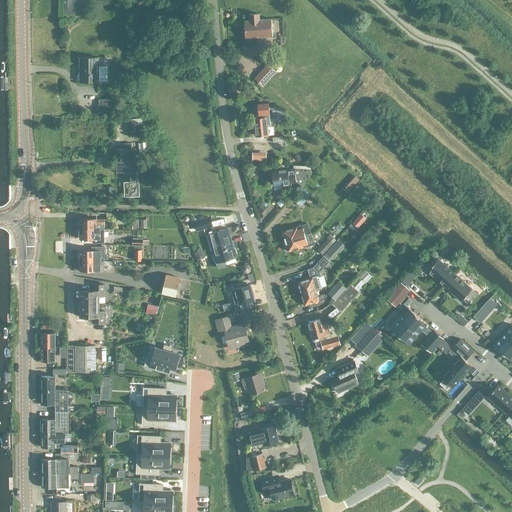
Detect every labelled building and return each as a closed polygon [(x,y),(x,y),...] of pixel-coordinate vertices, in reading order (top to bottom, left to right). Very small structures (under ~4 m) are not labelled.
[(64,0),(64,12),(83,12),(84,1),(77,1),(77,0),(64,0)] [(273,36),(272,19),(245,21),(246,38),(273,36)] [(99,81),(99,80),(107,80),(107,66),(99,66),(99,58),(80,58),(80,81),(99,81)] [(254,79),(263,87),(275,74),(266,66),(254,79)] [(110,112),(110,100),(98,100),(98,113),(110,112)] [(269,115),(269,108),(260,109),(261,115),(258,116),(258,118),(255,119),(257,136),(268,135),(266,118),(265,118),(265,115),(269,115)] [(116,149),(117,160),(131,160),(137,160),(136,148),(129,149),(129,144),(122,145),(122,149),(116,149)] [(131,160),(117,160),(117,172),(125,172),(125,176),(131,176),(131,177),(137,177),(137,176),(143,176),(142,166),(131,167),(131,160)] [(288,169),(272,171),(272,173),(271,174),(271,178),(273,179),(275,190),(282,189),(282,187),(290,186),(289,182),(296,181),(302,185),(312,173),(311,165),(293,165),(294,169),(288,170),(288,169)] [(354,176),(343,189),(347,193),(359,180),(354,176)] [(125,196),(139,196),(139,181),(124,182),(125,196)] [(302,188),(292,200),(300,206),(310,194),(302,188)] [(261,213),(266,207),(262,204),(258,210),(261,213)] [(358,227),(367,217),(361,212),(352,221),(358,227)] [(80,218),(80,229),(96,229),(104,229),(104,218),(119,219),(119,213),(96,213),(96,218),(80,218)] [(233,248),(228,228),(213,233),(211,226),(212,226),(210,218),(194,222),(197,231),(204,229),(205,235),(208,234),(214,254),(213,256),(214,260),(216,261),(218,267),(220,268),(225,267),(226,265),(225,260),(236,257),(235,256),(236,254),(235,249),(233,248)] [(282,231),(285,241),(311,234),(308,223),(282,231)] [(344,229),(340,225),(332,234),(336,238),(344,229)] [(96,229),(80,229),(80,238),(104,238),(104,233),(96,233),(96,229)] [(311,234),(285,241),(288,252),(314,244),(311,234)] [(323,255),(334,243),(336,241),(330,236),(327,238),(328,239),(318,251),(323,255)] [(336,244),(330,251),(335,256),(341,249),(336,244)] [(80,250),(80,261),(104,261),(104,247),(92,247),(92,250),(80,250)] [(367,255),(359,248),(346,263),(347,264),(344,267),(347,269),(350,266),(354,270),(367,255)] [(330,262),(324,256),(313,268),(319,274),(330,262)] [(455,274),(438,259),(427,271),(444,286),(455,274)] [(104,261),(80,261),(80,270),(104,270),(104,266),(104,261)] [(372,276),(364,269),(351,284),(350,284),(346,288),(339,282),(328,294),(336,300),(331,303),(341,311),(359,291),(358,291),(372,276)] [(408,285),(417,276),(411,270),(402,279),(408,285)] [(476,293),(455,274),(444,286),(461,301),(466,296),(470,300),(476,293)] [(180,278),(167,275),(162,293),(176,296),(180,278)] [(301,292),(301,293),(316,289),(315,283),(318,282),(317,276),(298,282),(300,287),(299,288),(300,291),(301,292)] [(401,281),(387,298),(397,306),(411,289),(401,281)] [(231,289),(237,310),(242,310),(253,307),(251,301),(255,300),(250,284),(248,285),(247,283),(240,285),(241,287),(231,289)] [(80,290),(80,304),(99,304),(99,296),(105,296),(105,284),(93,284),(93,290),(80,290)] [(316,289),(301,293),(302,295),(301,296),(302,299),(303,300),(305,305),(327,298),(325,293),(318,295),(316,289)] [(490,296),(474,316),(481,322),(497,302),(490,296)] [(157,313),(159,304),(148,303),(146,312),(157,313)] [(99,304),(80,304),(80,316),(93,316),(93,322),(105,322),(105,311),(99,311),(99,304)] [(399,336),(417,316),(408,307),(389,327),(399,336)] [(465,324),(468,319),(457,312),(454,317),(465,324)] [(427,324),(417,316),(399,336),(409,345),(422,331),(429,337),(422,344),(431,352),(443,338),(434,330),(433,332),(426,326),(427,324)] [(249,344),(244,324),(232,327),(229,317),(215,320),(218,331),(224,329),(229,349),(249,344)] [(324,349),(332,346),(333,349),(341,347),(338,336),(333,337),(326,339),(324,336),(330,334),(326,323),(321,324),(320,320),(309,323),(314,339),(320,337),(324,349)] [(503,354),(511,343),(511,324),(493,345),(503,354)] [(381,341),(369,331),(356,345),(368,356),(381,341)] [(41,333),(41,348),(56,348),(55,333),(41,333)] [(491,347),(494,342),(488,338),(484,344),(491,347)] [(453,388),(472,366),(466,360),(474,351),(460,339),(449,352),(457,359),(441,377),(443,379),(439,383),(447,390),(451,386),(453,388)] [(511,361),(511,343),(503,354),(511,361)] [(95,345),(67,346),(67,372),(95,372),(95,345)] [(151,346),(145,365),(169,373),(171,367),(176,368),(180,355),(171,352),(172,347),(165,345),(164,350),(151,346)] [(56,348),(41,348),(41,361),(56,361),(55,352),(56,348)] [(354,360),(336,368),(337,369),(340,367),(342,372),(340,372),(339,374),(332,378),(338,392),(359,383),(355,374),(359,372),(354,360)] [(230,374),(233,382),(241,380),(239,372),(230,374)] [(260,373),(241,379),(245,390),(247,389),(249,394),(265,390),(260,373)] [(101,398),(110,398),(110,375),(101,375),(101,398)] [(41,376),(42,390),(55,390),(55,376),(41,376)] [(511,402),(511,396),(498,384),(487,396),(504,411),(511,402)] [(480,387),(463,408),(470,414),(487,393),(480,387)] [(144,388),(144,407),(176,408),(177,395),(166,395),(166,390),(166,389),(144,388)] [(55,390),(42,390),(42,404),(56,404),(56,413),(68,413),(67,390),(55,390)] [(107,414),(107,405),(97,405),(97,414),(107,414)] [(144,407),(143,425),(155,426),(165,426),(165,425),(164,425),(165,420),(176,420),(176,408),(144,407)] [(41,419),(42,433),(66,433),(68,433),(68,413),(56,413),(56,419),(41,419)] [(108,417),(108,426),(118,427),(118,417),(108,417)] [(278,441),(275,426),(261,429),(261,430),(251,432),(254,445),(264,442),(265,444),(278,441)] [(117,429),(108,429),(107,444),(116,444),(117,429)] [(66,433),(42,433),(42,447),(60,447),(60,442),(66,442),(66,433)] [(138,436),(138,454),(170,456),(171,443),(160,443),(161,436),(138,436)] [(61,443),(61,452),(79,452),(79,443),(61,443)] [(247,472),(254,470),(267,467),(263,453),(251,456),(246,457),(247,472)] [(138,454),(137,473),(159,474),(159,468),(170,468),(170,456),(138,454)] [(42,459),(42,473),(68,473),(68,459),(42,459)] [(78,467),(70,467),(70,473),(70,479),(78,479),(78,482),(94,482),(94,474),(78,474),(78,472),(78,467)] [(68,473),(42,473),(42,487),(68,487),(68,473)] [(274,476),(262,479),(265,491),(271,490),(273,499),(295,494),(291,479),(275,483),(274,476)] [(123,508),(124,501),(113,500),(114,481),(106,481),(105,507),(123,508)] [(141,484),(140,503),(173,504),(173,491),(162,491),(163,485),(141,484)] [(66,511),(67,502),(51,502),(51,511),(66,511)] [(140,503),(139,511),(172,511),(173,504),(140,503)]
